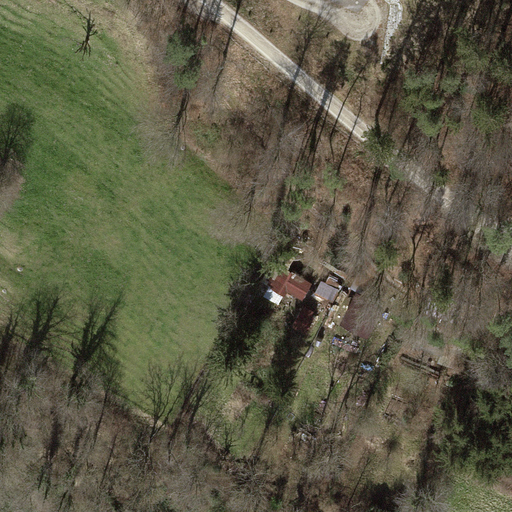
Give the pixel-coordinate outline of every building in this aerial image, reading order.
[(287,287),(302,297),(312,280),(296,271),(283,264),(271,285),(284,292),(287,287)] [(339,287),(320,279),(315,291),(333,299),(339,287)] [(340,317),(367,332),(383,302),(356,288),(340,317)] [(413,296),(403,325),(418,330),(414,340),(459,357),(472,317),(413,296)] [(313,310),(303,305),(292,324),(302,330),(313,310)]
